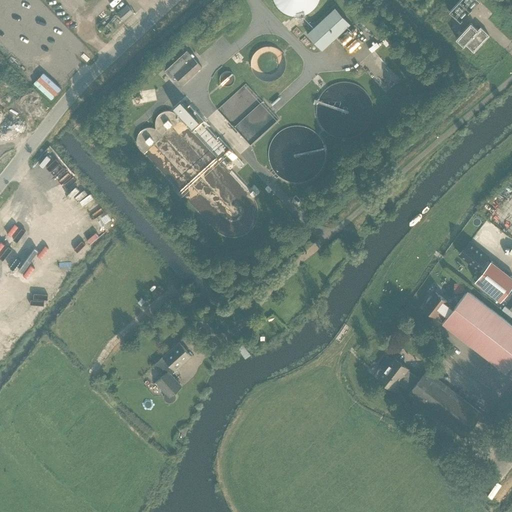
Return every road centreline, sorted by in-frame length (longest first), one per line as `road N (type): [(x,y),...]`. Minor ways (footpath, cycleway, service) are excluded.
road 1 (unclassified): [(0,184),(85,79),(172,0)]
road 2 (unclassified): [(325,238),(511,79)]
